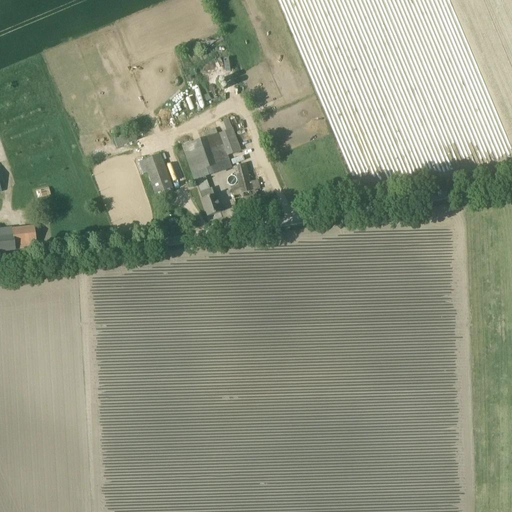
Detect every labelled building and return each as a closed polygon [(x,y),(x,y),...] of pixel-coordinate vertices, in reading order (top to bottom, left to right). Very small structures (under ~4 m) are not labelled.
[(198,85),(192,86),(197,109),(203,107),(198,85)] [(139,140),(135,129),(115,137),(119,148),(139,140)] [(218,133),(181,146),(194,181),(231,168),(227,156),(240,151),(232,129),(219,134),(218,133)] [(160,155),(143,161),(157,199),(174,192),(160,155)] [(254,191),(260,189),(257,180),(249,182),(245,164),(234,167),(238,185),(230,187),(233,196),(243,194),(246,204),(257,201),(254,191)] [(212,196),(210,189),(199,193),(201,199),(200,199),(207,217),(220,212),(214,195),(212,196)] [(0,251),(15,249),(37,247),(35,226),(2,230),(1,228),(0,228),(0,251)]
